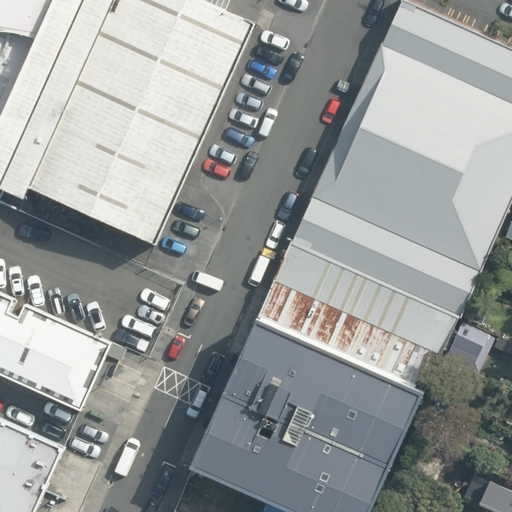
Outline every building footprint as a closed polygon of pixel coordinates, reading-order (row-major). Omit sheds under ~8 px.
[(31,185),(157,241),(259,19),(230,7),(232,0),(0,0),(0,183),(5,186),(27,195),(31,185)] [(511,48),(406,0),(405,0),(295,245),(462,318),(463,319),(511,209),(511,48)] [(462,318),(295,245),(262,322),(416,389),(432,352),(445,357),(462,318)] [(0,369),(84,407),(115,338),(28,299),(22,311),(12,307),(18,295),(0,287),(0,369)] [(377,511),(430,395),(416,389),(262,322),(255,319),(206,431),(202,429),(187,464),(197,468),(194,473),(283,511),(377,511)] [(497,338),(464,323),(448,358),(481,374),(497,338)] [(0,511),(34,511),(66,440),(0,409),(0,511)] [(511,511),(511,485),(489,476),(479,500),(507,511),(511,511)] [(269,511),(271,509),(208,481),(205,488),(198,486),(189,506),(195,509),(194,511),(269,511)]
